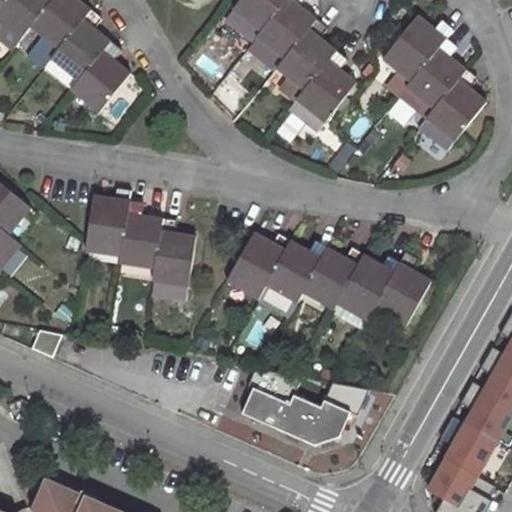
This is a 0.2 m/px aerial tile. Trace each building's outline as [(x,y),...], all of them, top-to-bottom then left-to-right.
[(32,25),(52,0),(5,0),(0,7),(0,40),(12,50),(32,25)] [(52,0),(32,25),(61,47),(89,12),(72,0),(52,0)] [(238,0),(233,7),(263,30),(287,0),(238,0)] [(287,0),(263,30),(251,46),(244,53),(271,75),(277,67),(312,23),(300,13),(296,17),(292,14),(296,10),(303,0),(287,0)] [(89,12),(61,47),(45,67),(39,75),(66,96),(73,88),(107,45),(91,32),(102,19),(91,10),(89,12)] [(416,17),(384,57),(412,79),(446,36),(452,28),(441,19),(431,31),(416,17)] [(312,23),(277,67),(288,76),(282,85),(298,98),(333,54),(317,40),(326,28),(315,20),(312,23)] [(446,36),(412,79),(408,84),(434,107),(463,72),(447,58),(457,45),(446,36)] [(101,111),(128,76),(116,67),(112,72),(107,68),(111,63),(121,50),(110,41),(107,45),(73,88),(101,111)] [(319,128),(325,120),(353,85),(336,73),(346,60),(335,51),(333,54),(298,98),(291,106),(319,128)] [(107,68),(112,72),(116,67),(111,63),(107,68)] [(427,116),(455,139),(484,104),(471,94),(467,99),(462,96),(467,90),(477,77),(466,68),(463,72),(434,107),(427,116)] [(467,90),(462,96),(467,99),(471,94),(467,90)] [(0,230),(5,235),(29,206),(0,183),(0,230)] [(94,199),(86,248),(121,253),(130,200),(131,190),(116,188),(114,202),(113,208),(106,207),(107,201),(94,199)] [(130,200),(121,253),(120,259),(155,265),(162,221),(147,219),(146,224),(141,224),(141,218),(144,203),(130,200)] [(162,221),(155,265),(153,278),(187,284),(194,239),(180,237),(179,242),(173,241),(174,236),(177,219),(162,217),(162,221)] [(0,265),(18,244),(5,235),(0,230),(0,265)] [(251,235),(227,278),(259,296),(267,281),(289,244),(291,240),(278,232),(270,246),(267,251),(262,248),(265,243),(251,235)] [(267,281),(298,299),(303,289),(325,252),(327,247),(315,241),(307,255),(304,259),(298,257),(302,252),(289,244),(267,281)] [(267,251),(270,246),(265,243),(262,248),(267,251)] [(325,252),(303,289),(334,307),(338,301),(362,258),(365,254),(352,247),(344,261),(340,267),(335,264),(338,258),(325,252)] [(376,306),(406,323),(428,285),(416,277),(413,282),(407,279),(410,274),(419,258),(407,251),(401,261),(376,306)] [(362,258),(338,301),(369,318),(376,306),(401,261),(388,254),(380,268),(377,274),(372,271),(375,266),(362,258)] [(340,267),(344,261),(338,258),(335,264),(340,267)] [(407,279),(413,282),(416,277),(410,274),(407,279)] [(511,341),(511,316),(502,335),(511,341)] [(86,327),(97,330),(99,319),(87,317),(86,327)] [(39,331),(32,348),(53,358),(62,336),(39,331)] [(497,377),(509,356),(496,349),(484,370),(497,377)] [(497,377),(490,390),(511,402),(511,357),(509,356),(497,377)] [(478,412),(490,390),(477,383),(465,404),(478,412)] [(244,411),(316,444),(341,436),(352,411),(326,400),(324,406),(295,393),(292,401),(256,386),(244,411)] [(478,412),(470,423),(506,442),(511,430),(511,402),(490,390),(478,412)] [(26,404),(12,407),(17,423),(37,432),(46,412),(26,404)] [(458,445),(470,423),(458,416),(446,438),(458,445)] [(458,445),(450,458),(485,478),(506,442),(470,423),(458,445)] [(485,478),(450,458),(432,489),(451,500),(467,509),(479,489),(485,478)] [(53,482),(39,511),(46,511),(59,484),(53,482)] [(143,511),(117,499),(112,508),(101,503),(103,499),(88,493),(86,497),(59,484),(46,511),(143,511)] [(492,511),(499,501),(479,489),(467,509),(451,500),(443,511),(492,511)]
